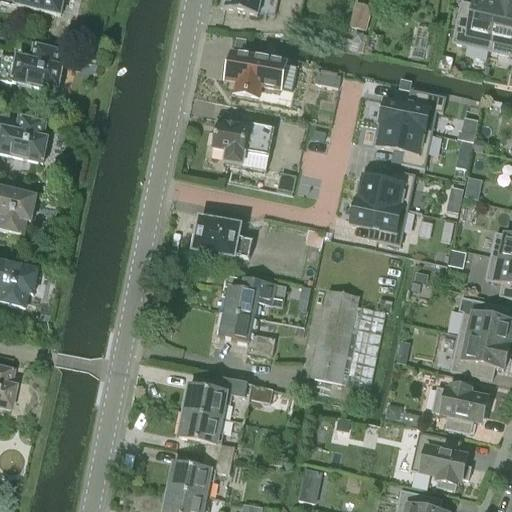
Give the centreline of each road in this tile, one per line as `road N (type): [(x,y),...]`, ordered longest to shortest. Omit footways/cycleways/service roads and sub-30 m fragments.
road 1 (residential): [(154,195),(314,223),(339,101)]
road 2 (residential): [(154,195),(195,0)]
road 3 (residential): [(117,373),(154,195)]
road 4 (residential): [(90,511),(117,373)]
